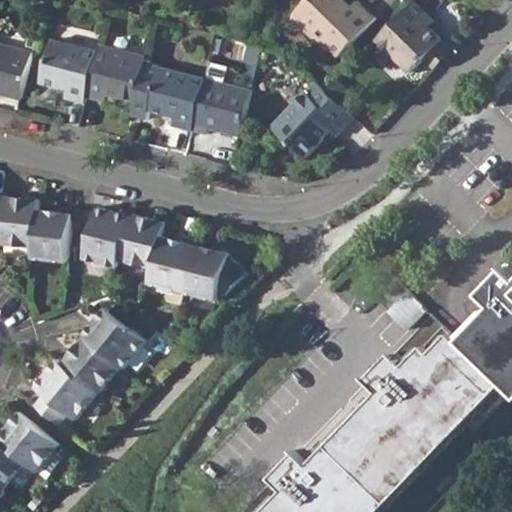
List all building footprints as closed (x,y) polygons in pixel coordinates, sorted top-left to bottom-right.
[(310,0),(301,10),(334,41),(337,38),(349,49),(380,15),(364,0),(360,0),(358,2),(355,0),(310,0)] [(447,37),(433,24),(426,17),(431,12),(419,0),(416,0),(381,37),(416,71),(430,56),(447,37)] [(439,18),(431,12),(426,17),(433,24),(439,18)] [(458,48),(447,37),(430,56),(440,67),(458,48)] [(346,53),(349,49),(337,38),(334,41),(346,53)] [(90,96),(101,52),(53,39),(42,85),(70,91),(67,99),(88,105),(90,96)] [(0,94),(22,99),(34,50),(0,40),(0,94)] [(101,52),(90,96),(109,102),(111,94),(139,100),(149,62),(150,57),(102,46),(101,52)] [(139,100),(135,115),(151,119),(153,111),(180,117),(178,126),(197,131),(210,78),(149,62),(139,100)] [(213,129),(245,137),(256,90),(210,78),(197,131),(212,134),(213,129)] [(319,79),(308,90),(313,94),(324,84),(319,79)] [(357,116),(324,84),(313,94),(308,90),(275,123),(308,155),(333,132),(337,135),(357,116)] [(42,199),(7,195),(2,243),(37,247),(41,209),(42,199)] [(122,259),(133,215),(99,206),(86,257),(120,266),(122,259)] [(71,261),(76,213),(41,209),(37,247),(36,257),(71,261)] [(164,236),(168,221),(134,213),(133,215),(122,259),(156,268),(164,236)] [(156,268),(153,282),(186,291),(198,244),(164,236),(156,268)] [(232,253),(198,244),(186,291),(221,299),(222,294),(229,296),(250,272),(232,255),(232,253)] [(511,273),(506,268),(481,293),(494,306),(461,340),(511,389),(511,273)] [(390,311),(409,329),(428,308),(410,291),(390,311)] [(127,367),(149,340),(107,307),(85,334),(86,335),(124,365),(127,367)] [(491,413),(511,391),(511,389),(461,340),(445,325),(407,364),(394,352),(369,378),(382,390),(313,462),(300,450),(274,476),(287,488),(264,511),(381,511),(484,406),(491,413)] [(101,392),(102,393),(124,365),(86,335),(64,362),(101,392)] [(64,362),(60,359),(38,386),(46,392),(36,404),(61,424),(71,413),(79,419),(101,392),(64,362)] [(62,444),(21,411),(0,434),(0,439),(28,462),(39,471),(62,444)] [(0,439),(0,484),(5,489),(28,462),(0,439)]
